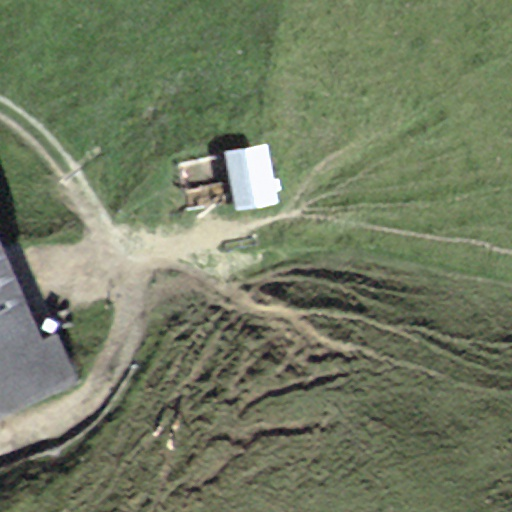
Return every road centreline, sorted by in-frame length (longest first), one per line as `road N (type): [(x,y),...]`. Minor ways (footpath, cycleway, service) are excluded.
road 1 (track): [(0,453),(56,426),(96,392),(120,349),(131,296),(112,247)]
road 2 (track): [(112,247),(44,138),(0,105)]
